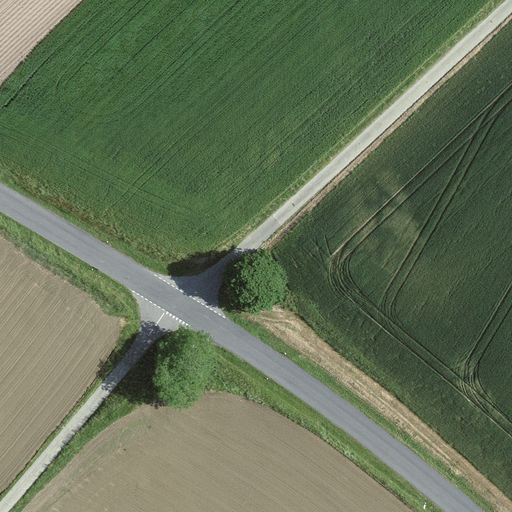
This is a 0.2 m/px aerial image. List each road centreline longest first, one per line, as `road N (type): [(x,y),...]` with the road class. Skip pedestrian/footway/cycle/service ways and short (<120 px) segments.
road 1 (track): [(6,511),(179,306),(511,7)]
road 2 (tertiary): [(467,511),(298,381),(0,199)]
